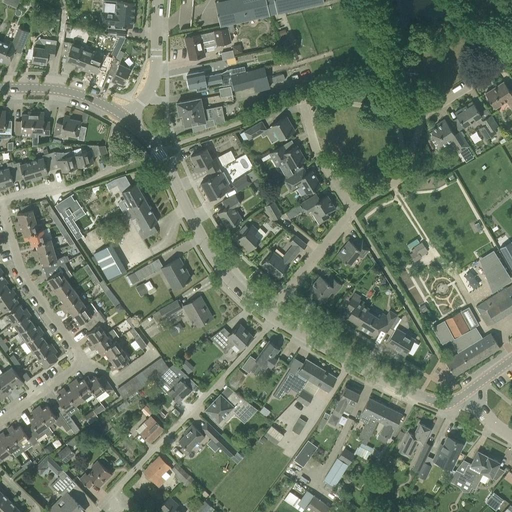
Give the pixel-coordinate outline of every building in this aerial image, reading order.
[(115,25),(132,27),(134,2),(117,0),(117,1),(105,0),(102,0),(102,12),(101,12),(100,23),(115,24),(115,25)] [(225,0),(215,2),(220,25),(232,22),(232,23),(324,2),(322,0),(225,0)] [(42,4),(39,11),(46,14),(49,7),(42,4)] [(2,42),(0,48),(0,60),(8,64),(14,50),(20,53),(24,43),(25,40),(29,32),(18,27),(15,36),(13,42),(9,41),(8,44),(2,42)] [(108,27),(108,33),(125,37),(125,29),(108,27)] [(195,36),(185,38),(190,59),(199,57),(205,55),(202,42),(215,39),(216,46),(231,42),(229,33),(228,29),(228,28),(221,30),(200,34),(195,36)] [(31,62),(46,64),(47,58),(54,59),(56,45),(45,43),(44,45),(39,38),(34,41),(34,46),(33,46),(32,52),(31,62)] [(63,41),(61,56),(66,58),(65,61),(74,64),(81,67),(80,69),(85,71),(92,53),(93,51),(86,48),(87,46),(80,43),(79,45),(69,42),(63,41)] [(120,46),(116,44),(111,54),(116,56),(120,46)] [(232,46),(234,54),(241,52),(240,44),(232,46)] [(221,59),(232,57),(231,49),(219,51),(221,59)] [(294,49),(286,51),(289,61),(297,58),(294,49)] [(92,53),(85,71),(89,73),(90,70),(103,75),(107,63),(109,57),(93,50),(93,51),(92,53)] [(113,76),(111,81),(115,83),(116,81),(123,84),(130,69),(119,64),(120,61),(115,59),(112,65),(108,74),(113,76)] [(196,73),(187,75),(189,88),(195,87),(196,91),(207,89),(206,85),(221,81),(222,84),(222,85),(230,84),(229,82),(229,78),(231,78),(231,76),(245,72),(244,66),(227,70),(220,73),(204,77),(203,71),(196,73)] [(245,72),(231,76),(231,78),(235,90),(254,85),(255,91),(269,87),(266,78),(264,67),(245,72)] [(485,93),(490,102),(494,108),(506,101),(511,110),(511,109),(511,88),(509,91),(503,81),(485,93)] [(219,88),(220,97),(232,95),(230,86),(219,88)] [(181,110),(182,113),(202,109),(200,98),(176,102),(178,111),(181,110)] [(494,128),(498,126),(495,123),(490,115),(483,119),(472,101),(454,112),(463,127),(478,118),(483,125),(478,128),(485,139),(496,131),(494,128)] [(213,119),(217,118),(214,107),(202,109),(182,113),(184,125),(204,121),(205,128),(214,125),(213,119)] [(11,130),(11,120),(5,120),(5,111),(0,110),(0,142),(1,142),(2,140),(2,139),(2,138),(11,137),(11,133),(11,130)] [(32,131),(33,112),(27,112),(27,114),(21,114),(21,121),(15,121),(15,134),(21,134),(21,136),(32,137),(32,131)] [(49,131),(50,121),(43,121),(44,112),(33,112),(32,131),(43,131),(43,134),(49,134),(49,131)] [(69,119),(69,116),(64,115),(62,123),(56,122),(54,132),(53,135),(64,138),(65,133),(78,135),(79,131),(81,121),(69,119)] [(273,130),(279,140),(286,136),(294,131),(286,116),(271,125),(272,126),(268,128),(270,132),(273,130)] [(430,137),(438,149),(447,143),(448,145),(453,142),(459,152),(468,146),(464,139),(459,131),(454,134),(444,119),(440,122),(441,123),(432,129),(430,137)] [(244,131),(248,139),(266,129),(261,121),(244,131)] [(475,131),(469,134),(474,142),(479,138),(475,131)] [(88,150),(74,155),(78,167),(93,162),(92,157),(101,154),(107,152),(105,145),(98,145),(88,148),(88,150)] [(274,150),(268,153),(274,163),(276,167),(285,162),(289,169),(296,164),(305,159),(296,145),(286,151),(282,145),(274,150)] [(190,156),(195,166),(193,167),(196,172),(204,167),(208,173),(221,166),(216,156),(211,159),(206,148),(190,156)] [(54,151),(48,153),(52,169),(60,166),(62,172),(78,167),(74,155),(73,150),(65,152),(65,157),(56,160),(54,151)] [(43,157),(31,161),(37,179),(41,178),(41,176),(48,173),(47,171),(52,169),(48,153),(42,155),(43,157)] [(8,167),(0,169),(0,181),(2,190),(7,188),(6,186),(13,184),(12,181),(18,179),(13,163),(13,161),(7,163),(8,167)] [(19,162),(13,163),(18,179),(23,178),(24,180),(31,178),(32,181),(37,179),(31,161),(20,164),(19,162)] [(254,168),(246,174),(251,181),(259,176),(254,168)] [(283,180),(289,190),(297,185),(298,187),(301,185),(306,194),(320,185),(312,170),(303,176),(300,170),(283,180)] [(200,184),(209,200),(230,188),(221,172),(200,184)] [(231,183),(236,191),(251,181),(246,174),(231,183)] [(114,178),(110,180),(113,186),(117,184),(126,201),(130,207),(126,209),(131,218),(134,216),(141,229),(145,234),(141,236),(142,239),(148,236),(157,231),(153,224),(157,222),(136,184),(131,186),(125,175),(114,178)] [(259,178),(253,182),(256,187),(262,184),(259,178)] [(60,212),(59,213),(76,239),(83,234),(82,233),(80,235),(77,230),(79,229),(73,220),(85,212),(85,213),(85,212),(84,212),(81,206),(76,198),(74,200),(71,195),(73,193),(64,199),(67,204),(65,205),(67,208),(60,213),(60,212)] [(226,207),(217,213),(227,228),(236,222),(241,219),(234,207),(240,203),(234,194),(231,196),(222,202),(226,207)] [(311,210),(314,215),(319,223),(329,217),(327,214),(335,209),(327,195),(320,199),(316,194),(301,204),(306,213),(311,210)] [(265,206),(273,220),(281,216),(273,202),(265,206)] [(49,216),(50,216),(55,214),(49,204),(44,208),(49,216)] [(14,222),(15,226),(35,220),(35,219),(32,209),(17,214),(18,220),(14,222)] [(292,209),(286,213),(290,218),(295,215),(292,209)] [(50,216),(57,225),(61,224),(55,214),(50,216)] [(21,230),(23,235),(38,230),(43,229),(41,223),(37,225),(35,220),(15,226),(17,231),(21,230)] [(238,237),(240,239),(238,242),(248,251),(266,234),(259,227),(257,229),(251,223),(248,227),(245,224),(239,231),(242,234),(238,237)] [(57,225),(63,235),(67,233),(61,224),(57,225)] [(31,245),(35,244),(35,243),(46,240),(46,239),(43,229),(38,230),(23,235),(24,240),(29,239),(31,245)] [(67,233),(63,235),(69,244),(74,243),(67,233)] [(267,256),(261,264),(278,278),(289,265),(288,264),(299,250),(301,251),(306,245),(295,235),(289,242),(292,244),(295,247),(284,261),(281,258),(272,251),(267,256)] [(32,250),(34,255),(54,249),(50,238),(46,239),(46,240),(35,243),(35,244),(37,249),(32,250)] [(344,261),(349,265),(358,254),(362,257),(368,250),(362,240),(357,243),(355,245),(348,240),(336,255),(344,261)] [(511,244),(510,241),(500,247),(510,266),(511,265),(511,244)] [(93,254),(107,278),(125,268),(111,244),(93,254)] [(421,257),(419,254),(427,249),(424,245),(417,250),(417,249),(409,254),(414,262),(421,257)] [(51,262),(53,267),(63,262),(67,260),(65,255),(57,259),(54,249),(34,255),(35,260),(40,259),(41,265),(51,262)] [(509,276),(494,252),(480,260),(495,284),(509,276)] [(162,267),(174,288),(190,279),(178,258),(162,267)] [(46,287),(49,291),(66,279),(72,275),(68,270),(63,262),(53,267),(44,271),(45,271),(49,277),(46,279),(50,284),(46,287)] [(135,271),(139,279),(155,270),(151,262),(135,271)] [(83,266),(89,275),(93,272),(87,263),(83,266)] [(95,285),(98,282),(99,282),(93,272),(89,275),(95,285)] [(315,293),(312,296),(320,303),(331,290),(335,293),(341,285),(331,277),(327,282),(320,276),(309,288),(315,293)] [(56,292),(59,297),(72,288),(66,279),(49,291),(52,295),(56,292)] [(104,292),(108,289),(109,288),(103,279),(99,282),(98,282),(104,292)] [(144,281),(134,287),(139,294),(149,288),(144,281)] [(0,302),(14,292),(11,288),(9,289),(7,286),(0,290),(0,302)] [(59,305),(62,309),(79,297),(72,288),(59,297),(63,302),(59,305)] [(476,307),(482,317),(487,326),(511,310),(511,298),(505,288),(476,307)] [(108,289),(104,292),(109,298),(113,295),(108,289)] [(14,292),(0,302),(0,307),(0,308),(3,312),(10,307),(18,302),(16,299),(18,297),(14,292)] [(347,316),(358,324),(366,311),(368,309),(362,305),(364,302),(358,299),(360,296),(354,293),(344,309),(349,312),(347,316)] [(193,318),(198,326),(212,317),(200,296),(183,306),(191,319),(193,318)] [(69,310),(72,315),(85,305),(79,297),(62,309),(65,313),(69,310)] [(159,310),(163,318),(179,309),(174,301),(159,310)] [(84,321),(87,325),(102,314),(99,310),(97,311),(90,302),(85,305),(72,315),(76,320),(72,323),(75,327),(84,321)] [(120,304),(115,307),(118,313),(124,309),(120,304)] [(6,314),(12,323),(28,312),(25,308),(23,310),(19,305),(11,311),(6,314)] [(424,305),(418,308),(422,313),(427,310),(424,305)] [(366,311),(358,324),(357,326),(374,337),(380,328),(386,332),(397,315),(389,311),(386,316),(382,313),(379,318),(366,311)] [(12,323),(19,332),(32,323),(29,318),(31,316),(28,312),(12,323)] [(458,353),(445,361),(454,375),(499,348),(491,333),(482,339),(478,332),(471,336),(458,312),(444,320),(445,320),(432,328),(432,326),(431,327),(442,344),(442,342),(450,337),(455,346),(454,346),(458,353)] [(86,342),(88,346),(105,333),(99,324),(101,323),(106,319),(102,314),(87,325),(88,325),(91,330),(86,334),(89,339),(86,342)] [(126,319),(132,328),(133,327),(136,325),(130,316),(126,319)] [(19,332),(25,341),(41,330),(38,325),(35,327),(32,323),(19,332)] [(210,337),(225,352),(234,343),(240,349),(252,337),(239,324),(229,335),(223,329),(224,328),(223,327),(216,333),(210,337)] [(174,326),(168,330),(173,337),(179,333),(174,326)] [(129,330),(135,339),(140,336),(133,327),(132,328),(129,330)] [(386,344),(405,355),(414,340),(395,328),(386,344)] [(25,341),(32,350),(45,340),(41,336),(44,334),(41,330),(25,341)] [(95,347),(98,352),(112,342),(111,342),(115,339),(114,338),(115,333),(110,332),(109,331),(105,333),(88,346),(91,350),(95,347)] [(135,339),(142,349),(147,345),(140,336),(135,339)] [(105,353),(109,358),(122,349),(115,340),(115,339),(111,342),(112,342),(98,352),(102,356),(105,353)] [(32,350),(38,359),(54,347),(51,343),(48,345),(45,340),(32,350)] [(247,372),(250,369),(257,374),(267,360),(272,364),(278,357),(275,355),(279,348),(278,348),(275,346),(276,346),(269,341),(255,360),(249,356),(241,367),(247,372)] [(4,343),(1,345),(5,351),(9,349),(4,343)] [(54,347),(38,359),(44,368),(58,358),(54,353),(57,351),(54,347)] [(122,349),(109,358),(112,363),(109,366),(112,370),(117,367),(119,370),(128,364),(125,361),(129,358),(122,349)] [(161,357),(155,361),(163,370),(168,367),(161,357)] [(289,367),(273,395),(279,398),(283,391),(287,393),(290,388),(294,381),(303,387),(308,379),(319,386),(328,391),(331,386),(336,378),(316,365),(305,358),(302,364),(300,367),(297,372),(297,371),(289,367)] [(155,361),(148,366),(155,376),(163,370),(155,361)] [(12,366),(2,373),(13,387),(17,385),(18,387),(23,383),(18,375),(12,366)] [(148,366),(142,371),(149,380),(155,376),(148,366)] [(179,378),(166,392),(178,403),(186,394),(187,395),(192,389),(185,383),(190,378),(178,367),(174,372),(179,378)] [(142,371),(135,375),(142,385),(149,380),(142,371)] [(22,375),(26,381),(30,378),(25,372),(22,375)] [(2,373),(0,374),(0,387),(6,396),(11,392),(9,390),(13,387),(2,373)] [(234,373),(225,384),(234,391),(243,398),(247,393),(241,389),(246,383),(234,373)] [(84,378),(84,379),(92,390),(93,391),(92,392),(95,395),(105,388),(108,392),(112,389),(103,375),(98,379),(96,376),(90,379),(87,376),(84,378)] [(135,375),(129,380),(136,390),(142,385),(135,375)] [(76,378),(72,381),(84,398),(92,392),(93,391),(84,379),(79,382),(76,378)] [(129,380),(123,384),(130,394),(136,390),(129,380)] [(71,388),(66,391),(75,404),(84,398),(72,381),(68,384),(71,388)] [(130,394),(123,384),(117,389),(124,398),(130,394)] [(331,414),(339,417),(342,410),(349,413),(349,414),(355,402),(359,393),(345,386),(341,395),(339,398),(335,407),(331,414)] [(59,402),(55,406),(66,421),(70,428),(74,433),(79,429),(71,418),(66,411),(75,404),(66,391),(63,387),(59,391),(62,394),(56,398),(59,402)] [(295,399),(306,406),(313,396),(302,389),(295,399)] [(220,394),(205,409),(212,416),(211,417),(221,427),(225,422),(221,418),(230,409),(234,413),(244,423),(257,409),(251,405),(250,404),(243,398),(234,391),(226,400),(220,394)] [(365,422),(362,430),(371,434),(377,420),(380,422),(387,407),(368,398),(361,412),(362,413),(359,419),(365,422)] [(39,405),(35,408),(47,425),(47,424),(56,418),(61,425),(62,424),(66,431),(70,428),(66,421),(55,406),(50,409),(47,405),(42,409),(39,405)] [(93,410),(95,413),(96,414),(101,410),(98,405),(93,410)] [(141,409),(147,416),(152,411),(146,405),(141,409)] [(264,406),(260,410),(266,415),(270,410),(264,406)] [(402,414),(387,407),(380,422),(384,424),(380,433),(389,438),(394,428),(395,429),(402,414)] [(32,423),(27,426),(35,437),(43,431),(47,435),(52,431),(47,424),(47,425),(35,408),(31,411),(34,415),(29,419),(32,423)] [(95,413),(86,419),(89,424),(98,417),(96,414),(95,413)] [(136,430),(149,442),(163,428),(150,416),(136,430)] [(215,442),(231,457),(237,450),(221,436),(206,421),(200,427),(215,442)] [(292,430),(299,434),(304,425),(297,421),(292,430)] [(399,451),(410,457),(419,440),(424,443),(426,437),(431,428),(419,423),(414,433),(409,431),(399,451)] [(180,449),(186,455),(191,450),(190,448),(198,440),(199,441),(204,436),(192,424),(186,430),(188,431),(178,441),(183,446),(180,449)] [(263,434),(275,444),(283,434),(270,424),(263,434)] [(7,428),(10,432),(19,445),(23,450),(33,444),(33,445),(38,441),(35,437),(27,426),(23,429),(20,425),(14,429),(12,425),(7,428)] [(371,434),(362,430),(358,437),(363,439),(358,449),(368,454),(369,454),(372,448),(365,445),(371,434)] [(3,432),(0,433),(0,436),(11,451),(19,445),(10,432),(5,435),(3,432)] [(11,451),(0,436),(0,461),(3,460),(2,458),(11,451)] [(438,450),(433,460),(444,465),(451,468),(458,453),(462,444),(447,436),(443,445),(440,451),(438,450)] [(308,440),(300,450),(310,457),(317,447),(308,440)] [(49,445),(44,449),(47,453),(53,450),(49,445)] [(58,453),(65,461),(74,452),(68,445),(58,453)] [(344,448),(337,458),(348,465),(354,454),(344,448)] [(417,458),(424,462),(424,461),(429,451),(422,448),(417,458)] [(456,469),(447,480),(453,484),(459,486),(461,482),(471,487),(475,489),(483,473),(491,476),(492,477),(496,479),(502,475),(504,470),(497,467),(499,462),(487,456),(479,452),(477,451),(470,465),(468,463),(463,473),(456,469)] [(34,467),(40,473),(46,467),(45,467),(47,464),(48,465),(54,460),(47,453),(34,467)] [(143,471),(150,478),(158,486),(170,475),(165,470),(169,466),(166,463),(159,456),(143,471)] [(348,465),(337,458),(324,480),(334,487),(348,465)] [(91,467),(93,469),(87,474),(85,472),(79,478),(82,480),(89,487),(94,482),(99,487),(111,474),(104,467),(97,460),(91,467)] [(424,478),(430,466),(431,464),(424,461),(424,462),(417,474),(424,478)] [(176,473),(174,475),(185,486),(193,478),(177,463),(171,469),(176,473)] [(22,467),(10,476),(13,479),(24,470),(22,467)] [(56,480),(51,485),(60,493),(68,485),(72,480),(64,472),(56,480)] [(338,484),(332,492),(339,496),(344,488),(338,484)] [(0,491),(0,507),(9,499),(4,495),(6,493),(2,489),(0,491)] [(289,492),(283,500),(299,511),(301,511),(304,509),(307,511),(325,511),(329,507),(313,495),(314,495),(307,489),(299,499),(289,492)] [(493,492),(486,502),(495,510),(503,500),(493,492)] [(162,511),(179,511),(175,508),(178,505),(169,496),(165,501),(158,508),(162,511)] [(53,505),(47,511),(82,511),(84,510),(77,503),(71,497),(57,510),(53,505)] [(382,497),(378,506),(389,511),(391,511),(396,504),(382,497)] [(0,507),(0,511),(12,511),(18,505),(15,502),(13,504),(9,499),(0,507)] [(194,511),(205,511),(211,505),(205,500),(194,511)]
